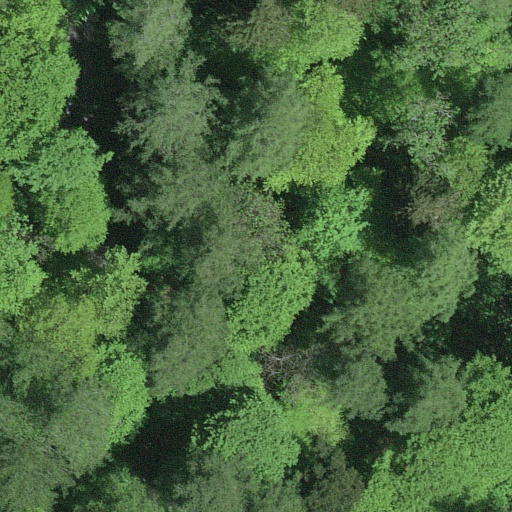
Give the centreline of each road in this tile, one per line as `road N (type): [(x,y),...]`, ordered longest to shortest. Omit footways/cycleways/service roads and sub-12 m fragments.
road 1 (track): [(150,511),(80,145),(87,0)]
road 2 (track): [(461,511),(481,392),(511,311)]
